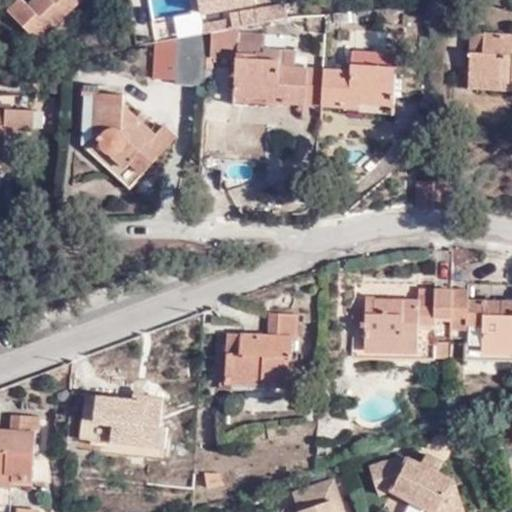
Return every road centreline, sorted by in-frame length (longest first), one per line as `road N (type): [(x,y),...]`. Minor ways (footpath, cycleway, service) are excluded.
road 1 (residential): [(339,243),(0,368)]
road 2 (residential): [(339,243),(0,231)]
road 3 (residential): [(511,230),(421,225),(339,243)]
